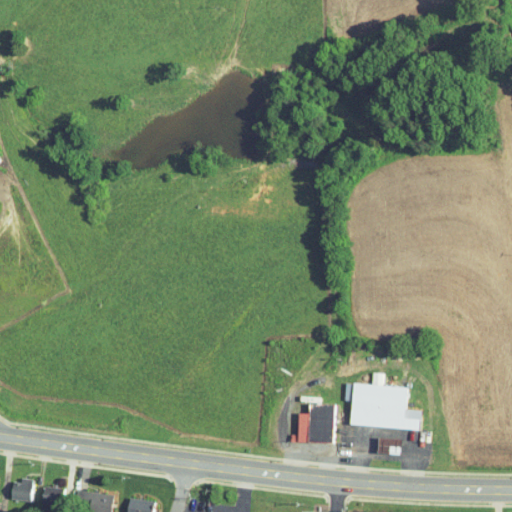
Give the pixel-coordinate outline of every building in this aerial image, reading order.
[(338,418),(407,422),(408,403),(393,402),(394,380),(340,377),(338,418)] [(284,406),(284,435),(320,435),(321,397),(295,396),(295,406),(284,406)] [(387,447),(388,432),(365,431),(365,446),(387,447)] [(0,472),(0,492),(19,493),(20,474),(0,472)] [(28,484),(34,502),(51,497),(45,478),(28,484)] [(98,509),(100,487),(64,483),(62,495),(77,496),(76,507),(98,509)] [(113,511),(112,511),(136,511),(140,495),(117,490),(113,511)]
